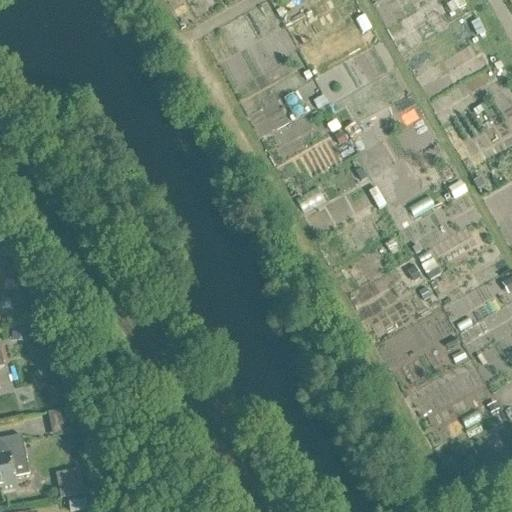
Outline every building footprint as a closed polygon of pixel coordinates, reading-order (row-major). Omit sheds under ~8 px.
[(339,149),(347,145),(342,135),(334,140),(339,149)] [(395,271),(344,296),(357,322),(408,297),(395,271)] [(11,345),(25,345),(25,332),(11,332),(11,345)] [(51,411),(67,407),(63,391),(47,394),(51,411)] [(11,468),(26,465),(21,439),(0,442),(0,491),(1,491),(1,495),(16,492),(11,468)] [(66,501),(85,497),(79,472),(61,476),(66,501)] [(85,511),(85,503),(68,505),(68,511),(85,511)]
